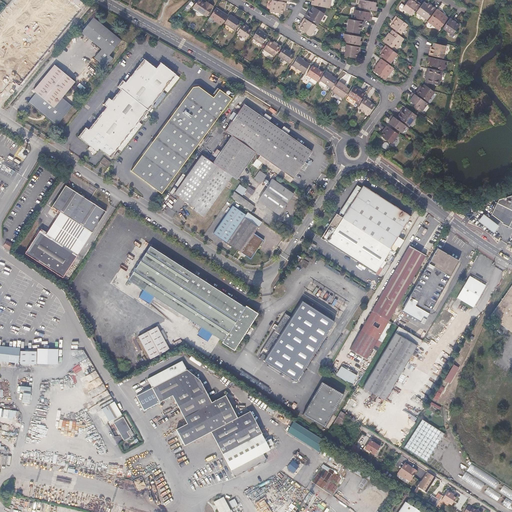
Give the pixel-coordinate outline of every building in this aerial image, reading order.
[(17,63),(53,18),(61,25),(68,18),(59,11),(67,2),(63,0),(20,0),(0,25),(0,48),(13,60),(17,63)] [(0,0),(0,11),(9,0),(0,0)] [(207,17),(213,6),(208,3),(207,4),(205,3),(200,0),(197,0),(193,7),(207,17)] [(285,9),(286,3),(272,0),(271,0),(270,11),(282,14),(283,11),(283,9),(285,9)] [(375,6),(376,2),(369,1),(367,1),(366,0),(359,0),(359,4),(360,4),(360,8),(362,8),(364,9),(377,11),(377,7),(375,6)] [(412,16),(420,4),(415,0),(414,2),(412,1),(411,0),(408,0),(402,9),(412,16)] [(427,20),(435,8),(430,4),(428,5),(427,4),(424,2),(416,12),(427,20)] [(318,25),(324,14),(313,7),(310,11),(309,13),(308,12),(305,17),(318,25)] [(370,16),(370,13),(363,11),(361,11),(362,8),(360,8),(358,8),(356,7),(356,10),(354,9),(353,14),(355,14),(354,18),(371,21),(372,17),(371,17),(370,16)] [(228,15),(216,8),(210,17),(221,25),(228,15)] [(445,16),(443,14),(437,9),(427,22),(439,30),(448,18),(445,16)] [(235,30),(240,22),(230,15),(224,23),(235,30)] [(407,25),(396,16),(392,21),(394,22),(392,24),(390,26),(401,34),(407,25)] [(121,40),(94,17),(81,32),(101,49),(95,58),(106,67),(113,58),(109,55),(121,40)] [(457,23),(455,22),(456,20),(451,17),(443,28),(452,35),(460,25),(457,23)] [(310,36),(316,26),(304,18),(301,24),(302,25),(301,26),(300,29),(310,36)] [(362,29),(363,22),(349,19),(346,31),(352,32),(354,33),(359,34),(360,30),(360,28),(362,29)] [(246,39),(252,30),(247,27),(248,26),(243,23),(237,33),(246,39)] [(268,35),(262,32),(263,31),(259,28),(252,38),(262,44),(268,35)] [(404,39),(392,30),(390,33),(388,35),(387,35),(383,41),(396,50),(404,39)] [(359,41),(360,37),(353,35),(351,35),(352,32),(346,31),(346,34),(344,34),(343,38),(345,38),(344,42),(361,45),(362,41),(359,41)] [(273,43),(269,40),(264,49),(274,56),(280,48),(273,43)] [(443,58),(446,46),(433,43),(432,47),(432,48),(430,48),(429,55),(443,58)] [(359,53),(361,47),(346,45),(344,56),(356,58),(357,55),(357,53),(359,53)] [(390,63),(397,54),(385,45),(382,50),(383,52),(382,53),(380,56),(390,63)] [(292,58),(294,55),(289,52),(289,51),(284,47),(278,56),(289,63),(292,58)] [(304,73),(310,64),(298,57),(292,65),(304,73)] [(444,64),(445,61),(428,57),(427,61),(430,61),(429,65),(436,67),(437,67),(437,70),(443,72),(443,69),(445,69),(446,64),(444,64)] [(121,151),(142,124),(139,122),(147,111),(164,90),(168,92),(179,77),(176,75),(176,74),(161,63),(156,68),(144,59),(126,82),(123,80),(118,87),(121,89),(112,100),(109,98),(104,104),(107,107),(89,130),(86,127),(78,137),(90,146),(88,149),(94,154),(97,151),(99,148),(111,158),(118,149),(121,151)] [(394,68),(381,59),(376,65),(377,66),(376,68),(373,71),(385,79),(394,68)] [(62,97),(75,82),(55,65),(33,90),(36,93),(28,103),(56,126),(67,113),(68,111),(72,106),(62,97)] [(322,73),(317,70),(318,69),(313,65),(307,74),(311,78),(317,81),(317,82),(322,73)] [(439,86),(443,72),(437,70),(435,70),(427,68),(425,76),(426,76),(426,78),(425,82),(439,86)] [(337,79),(326,72),(320,80),(331,88),(336,81),(337,79)] [(349,89),(345,86),(346,86),(339,81),(338,82),(332,91),(343,99),(349,89)] [(434,92),(424,85),(422,87),(421,88),(419,87),(415,93),(427,101),(434,92)] [(194,149),(231,99),(219,89),(213,98),(198,86),(192,87),(131,171),(143,180),(162,194),(194,149)] [(359,103),(366,93),(360,90),(354,86),(348,95),(359,103)] [(424,106),(426,103),(414,94),(409,101),(415,105),(416,106),(415,108),(420,112),(422,110),(423,111),(425,107),(424,106)] [(369,114),(374,105),(369,102),(370,101),(365,98),(359,107),(369,114)] [(260,155),(279,128),(244,104),(225,131),(232,136),(215,160),(213,162),(232,176),(237,179),(256,152),(260,155)] [(416,115),(406,108),(403,111),(402,112),(401,111),(397,117),(409,126),(416,115)] [(405,125),(391,115),(389,119),(391,120),(388,123),(394,128),(396,129),(394,131),(399,134),(400,132),(401,133),(404,129),(403,128),(405,125)] [(393,130),(387,125),(383,131),(384,132),(383,133),(381,136),(392,144),(399,134),(394,131),(393,130)] [(312,151),(279,128),(260,155),(293,178),(312,151)] [(205,215),(232,176),(213,162),(202,154),(174,193),(195,208),(195,207),(196,208),(195,210),(199,214),(200,212),(205,215)] [(111,163),(104,157),(100,162),(107,168),(111,163)] [(262,163),(257,159),(253,165),(258,168),(262,163)] [(261,183),(267,175),(260,170),(254,178),(261,183)] [(279,215),(294,194),(273,179),(258,200),(279,215)] [(246,189),(239,184),(235,190),(242,195),(246,190),(246,189)] [(106,211),(66,185),(52,206),(60,212),(92,232),(106,211)] [(376,239),(387,245),(390,247),(402,231),(407,223),(411,216),(408,214),(404,212),(399,208),(395,205),(395,206),(379,196),(375,193),(370,189),(366,187),(363,185),(359,192),(356,196),(350,206),(344,214),(342,217),(376,239)] [(255,191),(249,186),(246,189),(246,190),(252,195),(255,191)] [(247,200),(239,195),(234,191),(230,197),(235,200),(243,206),(247,200)] [(511,208),(511,195),(499,201),(498,202),(511,208)] [(255,206),(247,200),(243,206),(251,212),(255,206)] [(511,208),(498,202),(491,214),(502,223),(502,224),(511,227),(511,208)] [(254,233),(259,227),(244,217),(246,215),(233,205),(214,233),(227,242),(241,252),(251,259),(264,240),(254,233)] [(92,232),(60,212),(46,234),(78,255),(92,232)] [(262,222),(248,212),(246,215),(244,217),(259,227),(262,222)] [(341,250),(376,239),(342,217),(336,213),(321,238),(327,242),(341,250)] [(494,233),(499,226),(483,214),(478,221),(494,233)] [(78,255),(46,234),(40,230),(36,237),(35,237),(25,253),(63,278),(78,255)] [(376,239),(341,250),(373,270),(387,245),(376,239)] [(11,250),(14,245),(7,241),(4,246),(11,250)] [(387,245),(373,270),(377,272),(392,248),(390,247),(387,245)] [(219,290),(150,246),(128,280),(169,306),(186,301),(208,293),(219,290)] [(372,313),(388,322),(425,257),(409,248),(372,313)] [(454,271),(458,265),(437,252),(401,313),(423,325),(452,275),(455,277),(457,273),(454,271)] [(474,308),(487,287),(471,277),(458,298),(474,308)] [(511,332),(511,285),(510,284),(488,316),(511,332)] [(208,293),(251,320),(255,314),(219,290),(208,293)] [(182,304),(173,309),(233,348),(251,320),(208,293),(186,301),(182,304)] [(285,313),(272,334),(309,359),(334,321),(302,300),(291,317),(285,313)] [(366,360),(388,322),(372,313),(350,351),(366,360)] [(155,325),(146,330),(158,352),(167,347),(155,325)] [(145,330),(137,335),(148,357),(157,353),(145,330)] [(384,401),(416,346),(395,333),(363,388),(364,389),(363,391),(365,393),(367,391),(384,401)] [(309,359),(272,334),(263,348),(269,352),(267,356),(262,353),(261,356),(265,358),(264,361),(296,381),(309,359)] [(0,359),(18,362),(19,349),(0,346),(0,359)] [(57,348),(36,347),(36,362),(57,363),(57,348)] [(35,350),(20,350),(20,363),(35,363),(35,350)] [(355,374),(340,364),(334,373),(349,383),(355,374)] [(453,365),(444,381),(450,384),(459,368),(453,365)] [(162,373),(165,378),(178,370),(175,366),(162,373)] [(178,370),(165,378),(147,388),(154,401),(167,394),(184,422),(172,429),(181,444),(207,430),(219,452),(232,445),(251,434),(253,438),(260,434),(245,408),(232,415),(220,393),(207,401),(195,379),(192,381),(187,374),(184,375),(181,369),(178,370)] [(325,427),(344,395),(322,381),(303,414),(325,427)] [(23,390),(22,401),(30,402),(31,385),(20,385),(20,390),(23,390)] [(100,406),(108,421),(121,414),(114,399),(100,406)] [(1,409),(0,417),(16,418),(16,410),(1,409)] [(130,429),(122,417),(111,423),(122,442),(128,438),(125,432),(130,429)] [(339,428),(344,421),(339,418),(335,425),(339,428)] [(422,419),(404,447),(427,461),(444,433),(422,419)] [(326,441),(293,420),(286,431),(319,453),(326,441)] [(251,434),(232,445),(234,449),(253,438),(251,434)] [(374,455),(379,447),(370,441),(365,449),(374,455)] [(293,461),(287,468),(294,473),(299,466),(293,461)] [(410,481),(416,471),(403,463),(397,473),(410,481)] [(471,463),(467,471),(495,488),(499,481),(471,463)] [(485,483),(466,471),(461,478),(480,490),(485,483)] [(318,485),(325,478),(320,473),(314,481),(318,485)] [(427,491),(435,478),(428,473),(420,486),(427,491)] [(156,502),(162,498),(154,484),(152,485),(149,481),(144,483),(147,488),(148,487),(156,502)] [(511,489),(504,484),(499,491),(511,499),(511,489)] [(489,486),(485,492),(497,500),(501,494),(489,486)] [(451,495),(452,493),(448,491),(442,499),(451,505),(455,498),(453,496),(451,495)] [(222,511),(229,508),(221,494),(212,500),(219,511),(222,511)] [(430,497),(427,501),(434,505),(436,502),(434,500),(430,497)] [(229,501),(232,508),(238,505),(234,498),(229,501)] [(311,511),(321,511),(325,506),(319,502),(311,511)] [(398,511),(418,511),(404,503),(398,511)]
